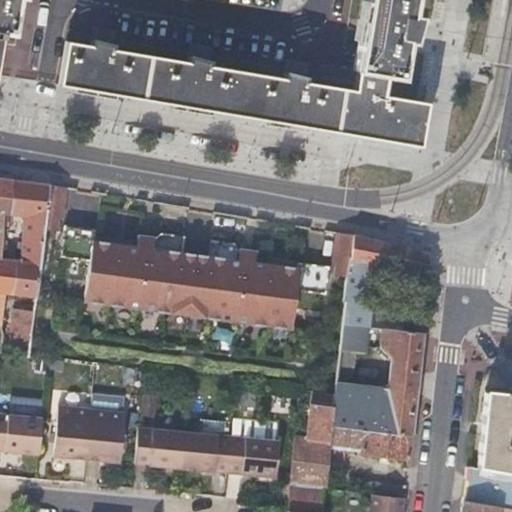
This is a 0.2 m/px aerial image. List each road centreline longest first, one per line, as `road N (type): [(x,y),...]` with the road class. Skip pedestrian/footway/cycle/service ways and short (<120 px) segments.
road 1 (residential): [(286,202),(313,195),(325,180),(329,163),(308,143),(37,96)]
road 2 (secondary): [(23,157),(286,202)]
road 3 (residential): [(431,511),(449,344),(460,310)]
road 4 (residential): [(323,0),(321,12),(297,24),(145,0)]
road 5 (secondary): [(286,202),(467,242)]
road 6 (residential): [(0,495),(180,511)]
road 7 (secondary): [(467,242),(495,196),(511,109)]
